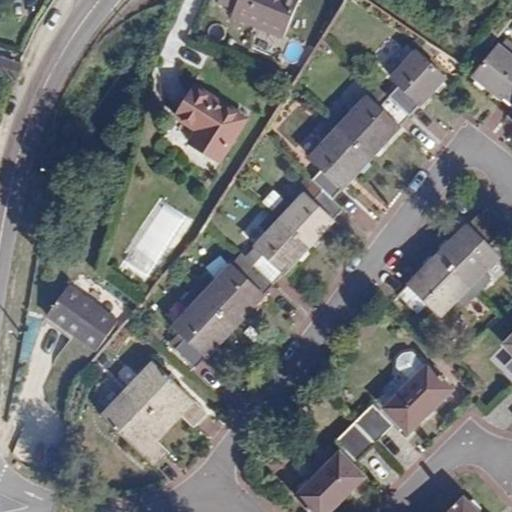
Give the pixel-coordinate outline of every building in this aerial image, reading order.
[(235,0),(243,4),(241,9),(293,34),(308,0),(235,0)] [(511,35),(506,41),(505,40),(479,69),(482,72),(482,78),(489,84),(495,83),(511,98),(511,110),(511,111),(511,35)] [(178,341),(198,360),(225,331),(231,332),(238,327),(235,321),(239,316),(245,317),(251,310),(249,305),(300,253),(305,255),(311,250),(309,242),(314,236),(320,239),(325,234),(323,228),(346,203),(337,192),(363,163),(370,165),(374,160),(372,154),(378,148),(384,149),(389,144),(388,137),(437,85),(444,86),(449,81),(447,74),(449,72),(421,45),(418,47),(411,41),(400,52),(407,59),(397,70),(404,79),(383,101),(373,91),(356,109),(348,101),(323,127),(331,135),(316,151),(327,162),(316,173),(327,185),(316,196),(308,189),(296,199),(288,191),(260,220),(268,229),(259,239),(266,247),(246,269),(234,258),(217,276),(209,269),(184,295),(192,303),(177,319),(188,329),(178,341)] [(0,76),(12,81),(17,65),(0,58),(0,76)] [(249,112),(199,79),(192,89),(179,108),(201,123),(193,136),(222,155),(249,112)] [(501,231),(481,212),(454,240),(448,238),(442,243),(444,249),(439,255),(432,253),(426,259),(427,266),(401,292),(420,312),(431,302),(441,312),(459,295),(467,302),(492,278),(485,270),(500,253),(490,242),(501,231)] [(65,352),(87,369),(111,339),(64,302),(39,331),(65,352)] [(60,357),(65,352),(39,331),(35,336),(60,357)] [(451,388),(428,363),(426,364),(413,350),(405,351),(400,356),(399,364),(413,378),(385,404),(409,430),(451,388)] [(195,422),(209,407),(157,358),(104,412),(156,463),(174,444),(160,431),(181,409),(195,422)] [(393,422),(372,400),(335,437),(355,459),(393,422)] [(326,511),(364,474),(339,450),(310,478),(303,478),(298,483),(300,490),(296,494),(313,511),(326,511)] [(482,511),(482,503),(476,496),(468,498),(465,496),(450,511),(482,511)]
